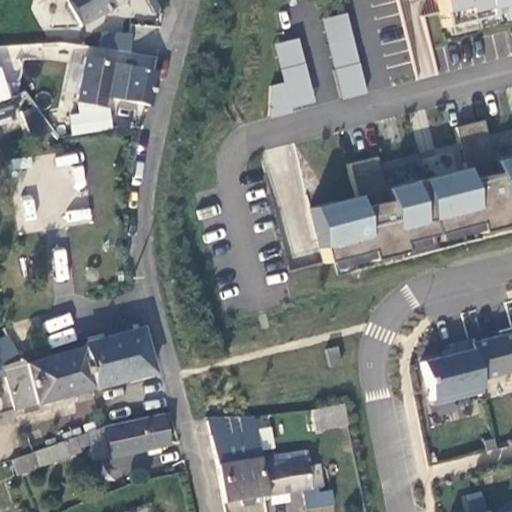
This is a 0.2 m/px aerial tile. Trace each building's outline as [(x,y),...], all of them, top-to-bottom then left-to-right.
[(66,0),(83,25),(122,0),(66,0)] [(511,12),(511,0),(432,0),(441,31),(511,12)] [(347,12),(322,19),(343,98),(367,92),(347,12)] [(274,43),(284,82),(265,86),(272,114),(316,103),(299,37),(274,43)] [(106,95),(152,106),(160,74),(158,73),(114,62),(106,95)] [(0,67),(0,100),(12,98),(4,67),(0,67)] [(481,124),(453,131),(463,172),(382,192),(374,160),(346,167),(354,200),(309,211),(323,266),(367,255),(369,264),(402,256),(400,247),(476,227),(478,236),(509,229),(507,219),(511,218),(511,159),(491,165),(481,124)] [(28,229),(90,222),(81,153),(20,160),(28,229)] [(51,346),(76,341),(70,314),(45,320),(51,346)] [(152,373),(141,329),(82,345),(82,347),(93,389),(152,373)] [(511,374),(511,333),(511,329),(495,333),(496,338),(469,345),(478,383),(511,374)] [(7,338),(0,340),(0,379),(4,378),(14,411),(24,408),(26,414),(34,412),(33,405),(93,389),(82,347),(25,364),(7,338)] [(468,341),(448,346),(451,356),(419,364),(430,408),(481,394),(478,383),(469,345),(468,341)] [(334,350),(324,352),(328,370),(338,368),(334,350)] [(309,429),(329,426),(341,425),(332,408),(306,411),(309,429)] [(165,424),(175,422),(173,414),(103,429),(83,436),(87,454),(92,452),(95,464),(148,452),(150,459),(163,457),(161,450),(170,448),(165,424)] [(208,431),(251,431),(252,417),(226,417),(206,417),(208,431)] [(79,456),(87,454),(83,436),(20,460),(10,464),(18,481),(40,474),(80,461),(79,456)] [(224,505),(262,499),(263,499),(258,471),(256,458),(253,442),(214,450),(224,505)] [(300,453),(269,457),(271,468),(302,464),(300,453)] [(269,457),(256,458),(258,471),(271,468),(269,457)] [(303,470),(302,464),(271,468),(258,471),(263,499),(317,490),(315,468),(303,470)] [(327,494),(301,499),(302,511),(308,511),(329,509),(327,494)] [(468,511),(481,511),(477,495),(465,498),(468,511)]
